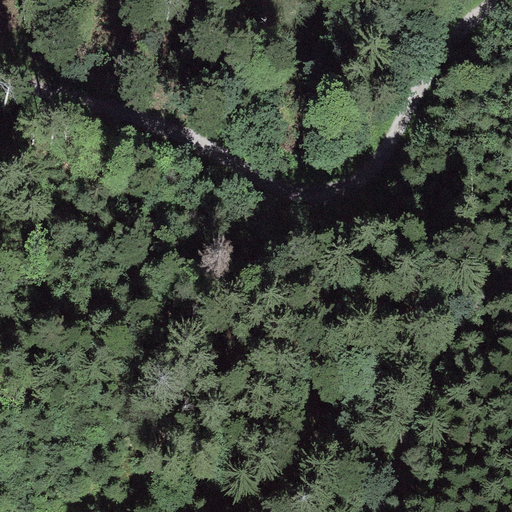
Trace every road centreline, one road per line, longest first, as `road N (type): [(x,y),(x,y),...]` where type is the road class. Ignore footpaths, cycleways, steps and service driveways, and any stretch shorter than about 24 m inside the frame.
road 1 (unclassified): [(0,77),(187,137),(264,183),(317,201),(364,176),(437,58),(498,0)]
road 2 (track): [(374,511),(389,496),(445,359),(487,303),(511,285)]
